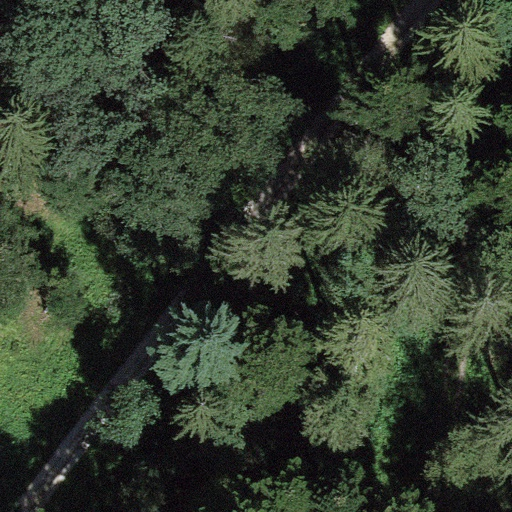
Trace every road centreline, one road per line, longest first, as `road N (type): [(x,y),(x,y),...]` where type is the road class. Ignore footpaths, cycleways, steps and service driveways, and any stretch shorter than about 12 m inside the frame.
road 1 (track): [(431,0),(6,511)]
road 2 (track): [(509,0),(442,511)]
